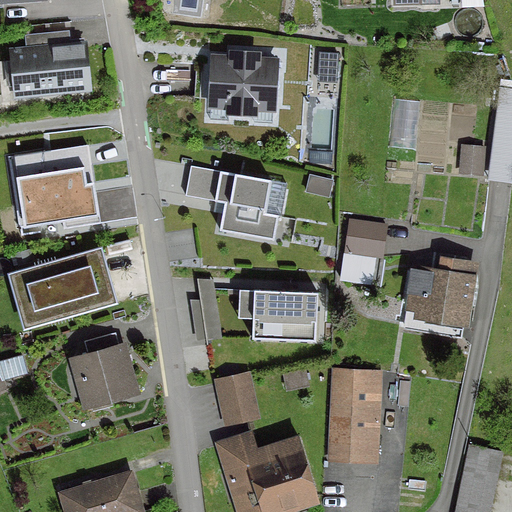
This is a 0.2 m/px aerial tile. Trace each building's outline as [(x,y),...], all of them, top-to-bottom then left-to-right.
[(11,53),(15,95),(87,87),(83,46),(40,50),(39,36),(24,37),(25,52),(11,53)] [(230,59),(211,58),(208,106),(227,107),(227,113),(252,114),(252,108),(271,109),(274,62),(255,61),(255,54),(230,53),(230,59)] [(479,149),(462,148),(461,162),(478,163),(479,149)] [(273,237),(282,183),(186,165),(181,193),(225,201),(220,227),(273,237)] [(84,169),(19,179),(26,225),(97,214),(93,184),(86,185),(84,169)] [(383,225),(348,220),(343,252),(346,253),(343,272),(350,277),(366,279),(369,256),(379,257),(383,225)] [(28,251),(14,255),(16,265),(31,261),(28,251)] [(110,300),(96,252),(55,264),(56,269),(35,275),(34,270),(11,277),(24,324),(47,318),(46,313),(66,307),(68,312),(110,300)] [(437,275),(412,271),(402,328),(458,337),(461,321),(470,267),(439,262),(437,275)] [(255,294),(254,337),(313,339),(314,295),(255,294)] [(111,334),(110,334),(82,342),(86,356),(75,360),(76,363),(72,365),(75,376),(79,376),(87,404),(129,392),(124,376),(129,375),(126,366),(122,366),(117,348),(115,348),(111,334)] [(13,359),(17,373),(24,371),(20,357),(13,359)] [(302,370),(282,375),(285,389),(305,385),(302,370)] [(336,375),(332,456),(375,458),(379,377),(336,375)] [(254,415),(246,376),(215,383),(224,422),(254,415)] [(222,461),(237,511),(271,511),(314,498),(296,438),(280,443),(283,453),(249,463),(241,438),(229,442),(234,458),(222,461)] [(467,445),(452,511),(486,511),(498,451),(467,445)] [(60,494),(65,511),(138,511),(127,475),(60,494)]
